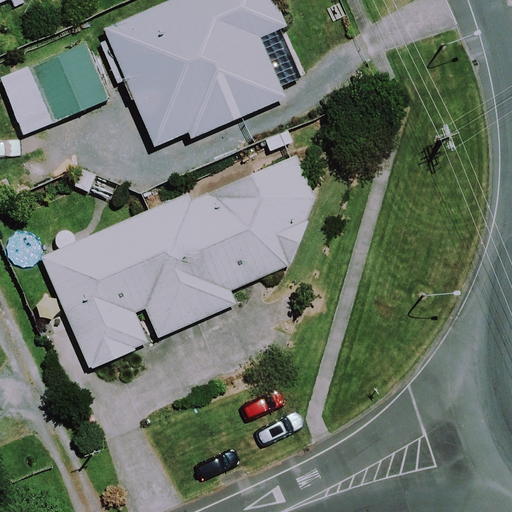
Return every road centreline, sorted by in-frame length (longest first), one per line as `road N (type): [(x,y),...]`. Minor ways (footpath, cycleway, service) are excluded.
road 1 (residential): [(291,511),(490,425)]
road 2 (tertiary): [(490,425),(477,337),(492,279),(511,244)]
